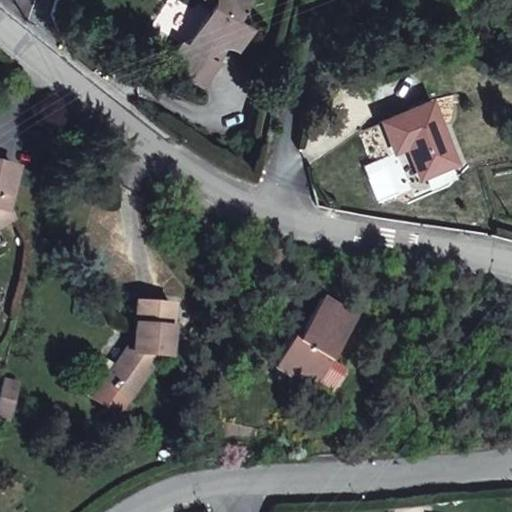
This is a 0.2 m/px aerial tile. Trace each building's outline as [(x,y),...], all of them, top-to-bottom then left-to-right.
[(185,40),(173,63),(206,82),(219,61),(212,57),(215,46),(230,41),(239,45),(250,25),(238,19),(247,0),(217,0),(191,44),(185,40)] [(430,174),(464,159),(436,95),(387,116),(400,148),(416,142),(430,174)] [(0,168),(0,232),(13,224),(22,173),(0,168)] [(42,325),(48,290),(30,286),(21,321),(42,325)] [(162,317),(127,316),(125,362),(113,378),(108,374),(98,389),(123,407),(153,363),(158,364),(162,317)] [(317,378),(340,336),(307,318),(286,358),(278,354),(261,385),(301,406),(302,405),(317,378)] [(317,378),(302,405),(317,414),(332,386),(317,378)]
